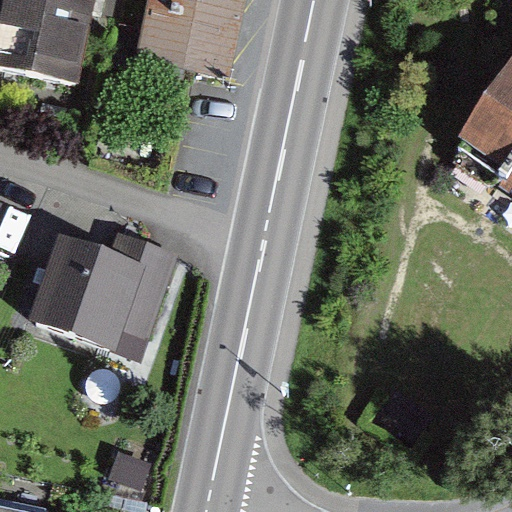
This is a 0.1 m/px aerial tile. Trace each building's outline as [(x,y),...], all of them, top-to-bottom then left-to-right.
[(92,0),(0,0),(0,76),(70,94),(92,0)] [(240,0),(142,0),(132,58),(227,75),(240,0)] [(511,76),(492,63),(426,156),(511,215),(511,76)] [(0,224),(8,208),(0,203),(0,224)] [(120,274),(58,253),(30,332),(110,360),(119,336),(165,352),(193,271),(129,248),(120,274)]
